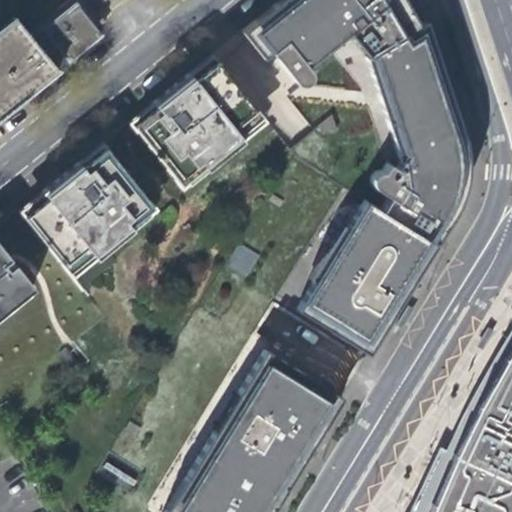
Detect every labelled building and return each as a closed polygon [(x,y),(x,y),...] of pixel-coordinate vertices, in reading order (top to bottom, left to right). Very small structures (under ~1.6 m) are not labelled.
[(102,32),(76,0),(75,0),(40,29),(45,35),(37,42),(50,59),(61,51),(68,60),(102,32)] [(272,0),(238,28),(261,56),(268,50),(292,79),(296,81),(301,81),(304,79),(307,77),(308,73),(308,68),(304,63),(346,30),(364,53),(363,54),(397,159),(398,161),(391,167),(384,160),(377,166),(371,170),(368,173),(367,177),(368,181),(369,183),(371,184),(361,197),(434,242),(455,208),(461,193),(464,184),(466,173),(467,165),(467,153),(466,143),(462,130),(433,43),(424,17),(420,19),(413,0),(272,0)] [(419,0),(413,0),(420,19),(424,17),(419,0)] [(0,113),(58,69),(50,59),(37,42),(14,15),(0,26),(0,113)] [(209,51),(126,119),(177,183),(201,164),(204,168),(240,137),(230,125),(253,106),(209,51)] [(253,106),(230,125),(240,137),(263,119),(253,106)] [(98,141),(15,207),(59,262),(83,242),(93,255),(130,229),(127,225),(150,205),(98,141)] [(201,164),(177,183),(181,187),(204,168),(201,164)] [(434,242),(361,197),(293,307),(367,352),(434,242)] [(153,209),(150,205),(127,225),(130,229),(153,209)] [(93,255),(83,242),(59,262),(69,274),(93,255)] [(0,309),(30,285),(0,244),(0,309)] [(228,269),(250,277),(258,252),(236,245),(228,269)] [(409,307),(398,327),(405,330),(416,311),(409,307)] [(511,324),(511,326),(500,345),(488,364),(478,383),(469,397),(467,402),(458,422),(445,446),(453,451),(449,462),(445,471),(439,486),(434,497),(427,511),(443,511),(456,485),(457,483),(461,486),(464,478),(460,476),(467,460),(471,462),(475,455),(471,451),(480,433),(490,437),(500,423),(488,417),(497,400),(511,374),(511,324)] [(340,396),(261,346),(158,511),(270,511),(275,502),(292,475),(316,435),(340,396)] [(511,511),(511,374),(497,400),(488,417),(500,423),(490,437),(480,433),(471,451),(475,455),(471,462),(467,460),(460,476),(464,478),(461,486),(457,483),(456,485),(443,511),(511,511)]
